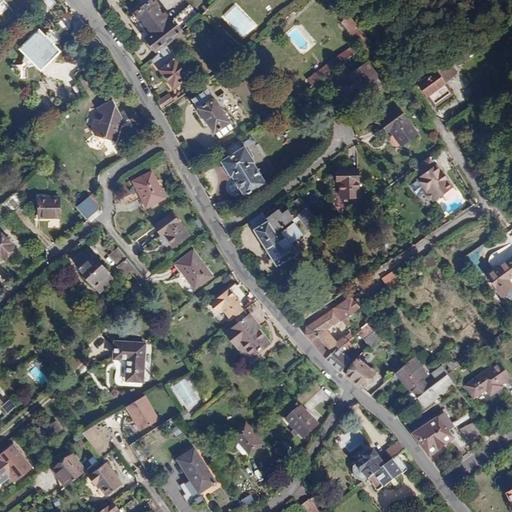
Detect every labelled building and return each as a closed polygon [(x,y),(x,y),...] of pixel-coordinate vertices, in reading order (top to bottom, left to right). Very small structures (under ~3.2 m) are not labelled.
[(53,0),(40,0),(49,9),(56,2),(53,0)] [(148,39),(160,53),(167,47),(173,42),(171,38),(182,30),(172,19),(170,21),(153,0),(151,0),(136,13),(153,35),(148,39)] [(42,69),(61,51),(41,31),(22,49),(27,54),(23,61),(29,67),(37,64),(42,69)] [(99,55),(106,48),(95,36),(88,42),(99,55)] [(477,53),(470,44),(450,58),(456,67),(477,53)] [(160,53),(152,60),(174,87),(189,75),(167,47),(160,53)] [(437,70),(436,71),(445,82),(457,73),(448,60),(436,68),(437,70)] [(383,83),(368,61),(349,74),(355,83),(359,81),(371,99),(378,94),(375,89),(383,83)] [(307,79),(312,86),(335,69),(330,62),(307,79)] [(436,71),(414,86),(417,90),(421,87),(428,96),(438,89),(446,84),(445,82),(436,71)] [(87,96),(78,81),(71,86),(80,101),(87,96)] [(438,89),(445,100),(453,95),(446,84),(438,89)] [(206,89),(191,98),(219,139),(234,128),(214,98),(213,99),(206,89)] [(438,89),(428,96),(435,107),(445,100),(438,89)] [(169,94),(158,101),(162,109),(175,100),(169,94)] [(73,120),(80,131),(84,129),(84,127),(89,124),(92,126),(91,132),(113,138),(117,136),(120,124),(126,121),(112,97),(73,120)] [(416,135),(398,109),(380,122),(387,132),(390,130),(402,145),(416,135)] [(244,147),(223,161),(232,175),(233,174),(246,195),(264,183),(251,162),(253,161),(244,147)] [(431,168),(425,160),(410,170),(415,179),(413,180),(414,181),(422,194),(423,195),(422,198),(424,201),(428,201),(429,203),(449,190),(433,166),(431,168)] [(357,168),(335,167),(335,179),(339,179),(339,195),(356,196),(357,168)] [(146,207),(165,197),(152,171),(134,180),(142,194),(140,195),(146,207)] [(415,199),(422,194),(414,181),(406,187),(415,199)] [(10,212),(13,215),(26,202),(17,192),(4,204),(10,212)] [(59,216),(59,197),(39,197),(39,216),(59,216)] [(100,209),(89,197),(76,208),(87,220),(100,209)] [(317,223),(326,221),(314,201),(307,205),(308,206),(317,223)] [(0,204),(0,209),(6,216),(10,212),(4,204),(2,202),(0,204)] [(292,213),(294,218),(298,214),(308,206),(307,205),(305,202),(292,213)] [(308,231),(317,223),(308,206),(298,214),(308,231)] [(268,220),(276,234),(294,218),(292,213),(288,208),(283,214),(279,210),(268,220)] [(188,237),(174,213),(156,225),(162,234),(165,233),(173,246),(188,237)] [(264,214),(251,222),(278,266),(298,254),(291,244),(303,236),(294,223),(283,231),(288,240),(283,244),(276,234),(268,220),(264,214)] [(4,259),(15,247),(2,234),(0,236),(0,256),(1,256),(4,259)] [(193,289),(210,276),(192,251),(175,264),(193,289)] [(422,266),(437,256),(433,251),(419,261),(422,266)] [(109,258),(119,269),(126,262),(117,252),(109,258)] [(74,269),(91,287),(103,275),(105,273),(88,255),(74,269)] [(441,262),(437,256),(422,266),(426,272),(441,262)] [(486,275),(502,297),(511,290),(511,284),(509,281),(511,278),(511,259),(495,271),(494,270),(486,275)] [(119,269),(124,275),(132,268),(126,262),(119,269)] [(132,268),(124,275),(127,277),(134,271),(132,268)] [(405,278),(400,270),(384,280),(389,289),(405,278)] [(103,275),(91,287),(96,291),(102,285),(101,283),(105,278),(103,275)] [(220,308),(230,321),(234,318),(243,311),(238,305),(239,303),(227,288),(208,304),(214,312),(220,308)] [(359,305),(354,297),(336,309),(347,325),(350,322),(349,318),(360,310),(357,306),(359,305)] [(261,327),(246,308),(243,311),(234,318),(248,337),(261,327)] [(340,322),(333,311),(308,327),(307,336),(327,359),(337,350),(338,344),(326,332),(340,322)] [(380,329),(373,321),(363,329),(364,331),(362,333),(367,339),(380,329)] [(387,337),(380,329),(367,339),(366,340),(371,347),(373,349),(387,337)] [(348,338),(338,344),(337,350),(339,352),(343,354),(353,346),(350,342),(348,338)] [(141,380),(143,342),(114,340),(113,357),(125,358),(125,379),(141,380)] [(337,350),(327,359),(343,371),(350,360),(343,354),(339,352),(337,350)] [(417,371),(422,367),(424,365),(417,357),(410,364),(417,371)] [(359,359),(348,375),(363,388),(376,372),(359,359)] [(419,397),(430,388),(427,384),(424,381),(430,376),(422,367),(417,371),(410,364),(409,363),(398,373),(414,392),(408,397),(412,403),(419,397)] [(493,394),(505,386),(492,368),(468,385),(476,397),(488,388),(493,394)] [(33,376),(41,385),(47,379),(39,370),(33,376)] [(430,388),(445,377),(442,373),(427,384),(430,388)] [(454,385),(447,375),(445,377),(430,388),(438,398),(454,385)] [(186,409),(200,402),(187,378),(173,385),(186,409)] [(426,406),(438,398),(430,388),(419,397),(426,406)] [(156,420),(143,396),(125,406),(138,430),(156,420)] [(285,420),(294,430),(297,433),(302,438),(317,424),(299,406),(285,420)] [(449,428),(451,430),(472,417),(470,414),(453,425),(449,428)] [(415,436),(431,457),(453,438),(449,432),(451,430),(449,428),(453,425),(446,415),(415,436)] [(56,430),(63,425),(57,416),(50,421),(56,430)] [(482,434),(491,429),(486,419),(477,424),(482,434)] [(248,453),(261,441),(243,421),(230,432),(248,453)] [(470,443),(483,437),(482,434),(475,423),(463,430),(470,443)] [(14,441),(0,451),(0,468),(3,466),(9,473),(13,478),(32,464),(14,441)] [(394,457),(405,449),(398,441),(382,453),(388,461),(394,457)] [(280,442),(276,445),(284,457),(290,453),(284,444),(282,446),(280,442)] [(190,494),(212,480),(191,447),(175,457),(187,476),(181,480),(190,494)] [(356,466),(366,478),(385,463),(374,450),(364,457),(365,458),(356,466)] [(54,466),(67,483),(87,468),(73,451),(54,466)] [(405,471),(394,457),(388,461),(385,463),(366,478),(376,492),(400,473),(401,474),(405,471)] [(3,466),(0,468),(0,474),(2,478),(9,473),(3,466)] [(93,505),(112,490),(96,469),(75,484),(83,494),(84,493),(93,505)] [(246,506),(255,503),(252,496),(243,499),(246,506)] [(307,511),(315,511),(318,510),(308,498),(301,504),(307,511)]
